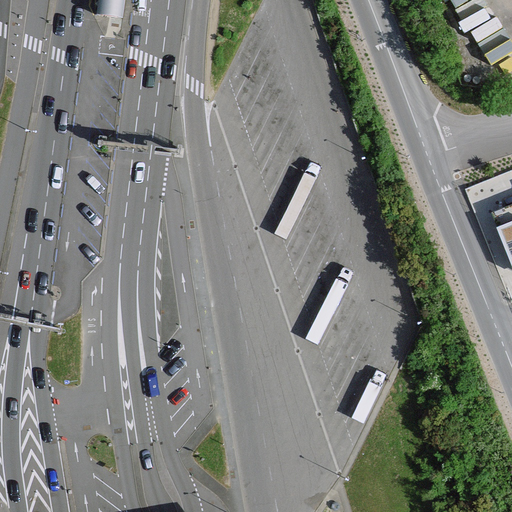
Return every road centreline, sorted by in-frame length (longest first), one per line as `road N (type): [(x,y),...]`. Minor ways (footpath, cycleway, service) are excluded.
road 1 (motorway): [(134,388),(131,243),(161,0)]
road 2 (unclassified): [(368,0),(511,362)]
road 3 (motorway): [(73,0),(31,255),(31,317)]
road 4 (motorway): [(40,0),(0,221)]
road 5 (motorway): [(31,317),(61,511)]
road 6 (motorway): [(31,317),(11,422),(19,511)]
road 7 (motorway): [(194,511),(188,483),(134,388)]
road 8 (motorway): [(162,511),(134,388)]
road 9 (motorway): [(136,511),(124,455),(134,388)]
